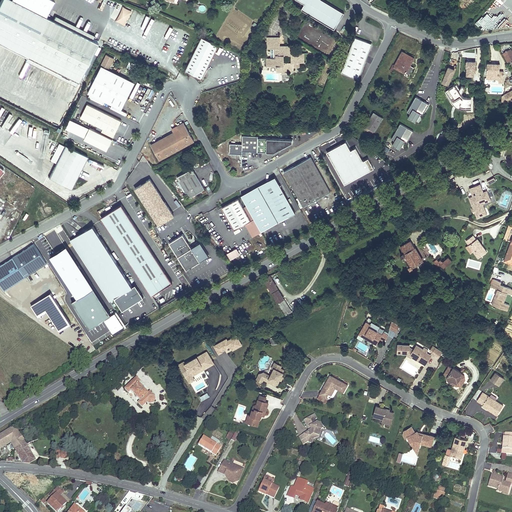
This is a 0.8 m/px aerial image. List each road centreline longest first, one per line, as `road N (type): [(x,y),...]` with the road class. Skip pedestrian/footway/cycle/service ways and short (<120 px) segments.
road 1 (primary): [(511,127),(9,416)]
road 2 (residential): [(468,511),(483,440),(477,424),(331,356),(307,369),(231,511)]
road 3 (unclassified): [(0,251),(113,188),(166,84),(181,88),(223,174),(247,180)]
road 4 (residential): [(0,467),(74,471),(222,511)]
road 5 (unclassified): [(247,180),(343,124),(393,22)]
road 6 (unknown): [(185,103),(189,87),(154,52),(66,0)]
road 7 (unknown): [(0,146),(70,187),(126,167)]
road 8 (tertiary): [(393,22),(455,41),(511,34)]
